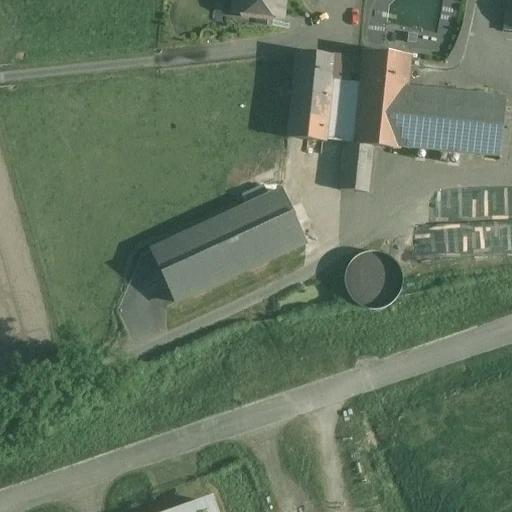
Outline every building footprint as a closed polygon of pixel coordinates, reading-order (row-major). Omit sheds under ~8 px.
[(235,0),(234,12),(280,17),(282,0),(235,0)] [(355,145),(345,144),(340,191),(367,194),(371,148),(400,152),(400,150),(496,161),(503,97),(404,86),(407,60),(364,55),(364,63),(297,56),(288,139),(322,143),(329,78),(351,80),(352,73),(363,74),(355,145)] [(280,190),(141,244),(165,304),(303,250),(280,190)] [(472,230),(424,233),(425,252),(473,250),(472,230)] [(488,230),(472,230),(473,250),(489,249),(488,230)] [(365,234),(361,236),(359,237),(356,239),(352,243),(349,247),(347,252),(346,256),(346,259),(345,263),(346,268),(347,272),(349,276),(351,279),(353,282),(356,285),(358,286),(361,288),(366,290),(371,291),(376,292),(381,291),(385,290),(388,289),(391,287),(395,284),(398,281),(400,278),(402,274),(404,270),(404,267),(405,265),(405,262),(405,259),(404,256),(403,254),(403,251),(400,246),(397,243),(395,240),(393,238),(390,236),(384,234),(379,233),(374,232),(369,233),(365,234)] [(212,511),(209,503),(183,511),(212,511)]
